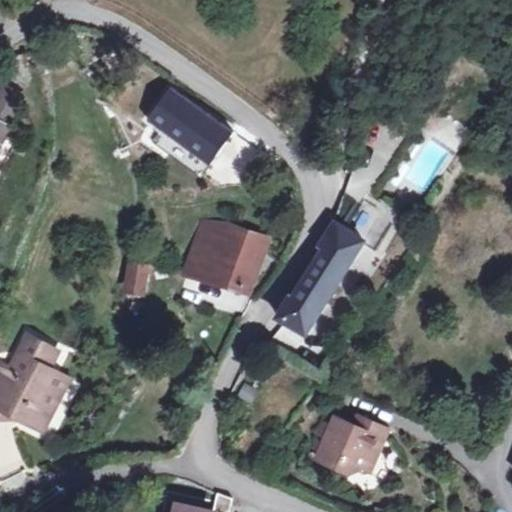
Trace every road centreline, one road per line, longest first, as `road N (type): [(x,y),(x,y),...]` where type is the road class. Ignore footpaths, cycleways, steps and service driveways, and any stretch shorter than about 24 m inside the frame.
road 1 (residential): [(54,0),(167,46),(264,128),(320,194),(194,463),(294,511)]
road 2 (track): [(320,194),(374,0)]
